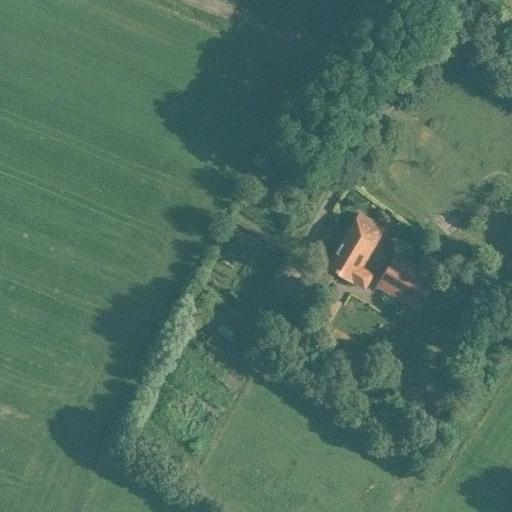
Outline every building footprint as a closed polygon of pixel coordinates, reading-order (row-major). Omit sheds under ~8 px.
[(335,255),(327,267),(331,270),(351,282),(364,290),(374,273),(361,265),(374,243),(383,228),(359,214),(350,229),(335,255)] [(435,306),(446,286),(434,278),(412,265),(395,255),(377,286),(394,296),(416,309),(422,298),(435,306)] [(511,274),(503,286),(511,292),(511,274)] [(341,302),(324,292),(306,324),(322,334),(341,302)] [(250,316),(256,304),(248,300),(246,304),(245,304),(241,311),(250,316)] [(350,352),(356,340),(332,327),(325,339),(350,352)]
